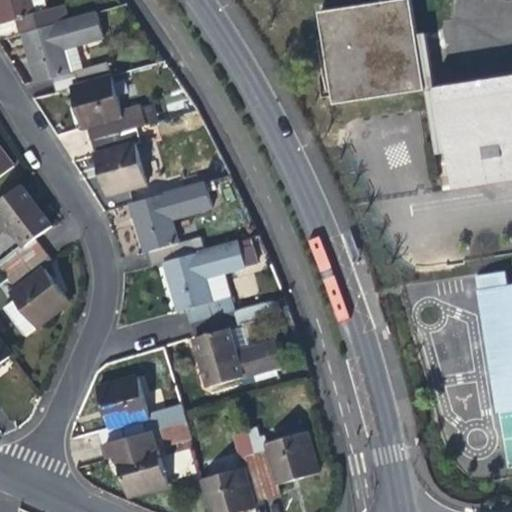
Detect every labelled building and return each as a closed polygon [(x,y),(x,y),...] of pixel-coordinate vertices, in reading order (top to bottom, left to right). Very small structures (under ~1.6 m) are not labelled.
[(18,19),(38,13),(34,0),(0,0),(0,22),(0,24),(18,19)] [(393,0),(320,12),(336,103),(425,90),(435,154),(446,153),(452,189),(511,179),(511,75),(436,87),(427,32),(418,34),(412,0),(393,0)] [(62,7),(38,13),(18,19),(22,34),(24,33),(67,21),(62,7)] [(53,78),(73,72),(67,50),(105,39),(98,13),(67,21),(24,33),(31,60),(38,82),(53,78)] [(97,66),(73,72),(53,78),(57,93),(72,89),(101,80),(97,66)] [(90,124),(124,115),(113,77),(101,80),(72,89),(78,110),(83,126),(90,124)] [(130,113),(124,115),(90,124),(94,140),(134,129),(130,113)] [(98,154),(137,144),(138,143),(134,129),(94,140),(98,154)] [(147,182),(137,144),(98,154),(97,155),(101,172),(107,193),(147,182)] [(0,175),(14,165),(0,146),(0,175)] [(146,253),(149,252),(182,243),(175,220),(213,209),(206,184),(132,205),(140,230),(146,253)] [(0,201),(0,217),(9,230),(23,248),(36,238),(52,227),(38,208),(21,186),(0,201)] [(0,235),(9,230),(0,217),(0,235)] [(46,252),(36,238),(23,248),(0,265),(0,267),(9,279),(46,252)] [(193,240),(182,243),(149,252),(153,266),(165,263),(197,254),(193,240)] [(187,310),(215,302),(209,279),(247,268),(240,242),(197,254),(165,263),(174,293),(179,312),(187,310)] [(16,289),(45,268),(54,262),(46,252),(9,279),(16,289)] [(69,300),(45,268),(16,289),(11,293),(35,325),(53,312),(69,300)] [(511,285),(505,286),(504,277),(489,279),(488,273),(478,275),(497,411),(511,408),(511,285)] [(232,297),(215,302),(187,310),(192,326),(228,316),(237,313),(232,297)] [(228,316),(233,332),(281,319),(277,302),(237,313),(228,316)] [(233,332),(228,316),(192,326),(196,342),(233,332)] [(237,349),(233,332),(196,342),(203,365),(209,386),(283,365),(275,338),(237,349)] [(0,339),(0,364),(12,355),(0,339)] [(105,406),(111,427),(142,418),(151,416),(140,377),(100,388),(105,406)] [(184,407),(151,416),(142,418),(146,434),(154,431),(189,422),(184,407)] [(146,434),(142,418),(111,427),(103,429),(107,444),(146,434)] [(189,422),(154,431),(160,452),(194,442),(189,422)] [(236,454),(261,451),(259,428),(233,431),(236,454)] [(169,484),(160,452),(154,431),(146,434),(107,444),(111,458),(118,456),(124,476),(129,495),(169,484)] [(269,443),(272,454),(280,483),(303,477),(318,473),(306,432),(269,443)] [(282,490),(280,483),(272,454),(256,459),(266,494),(282,490)] [(242,463),(243,467),(252,498),(266,494),(256,459),(242,463)] [(243,511),(255,509),(252,498),(243,467),(204,478),(213,511),(243,511)]
